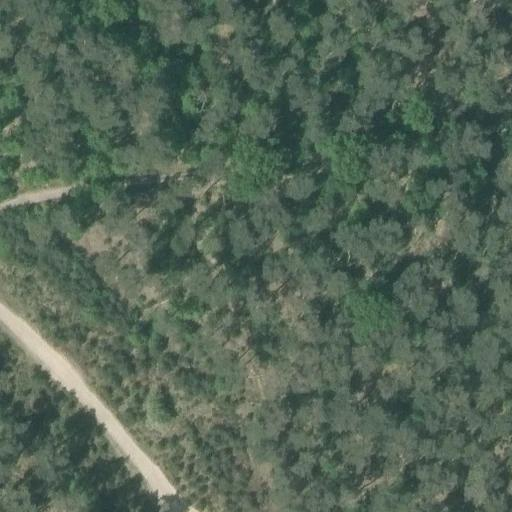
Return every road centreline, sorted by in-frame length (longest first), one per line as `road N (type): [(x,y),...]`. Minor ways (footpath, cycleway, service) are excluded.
road 1 (track): [(0,214),(511,116)]
road 2 (track): [(0,316),(170,511)]
